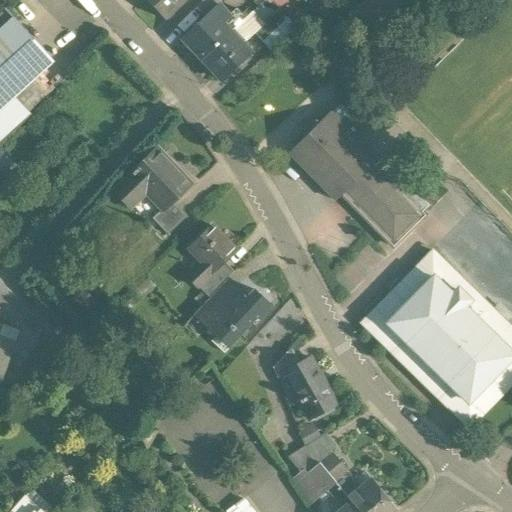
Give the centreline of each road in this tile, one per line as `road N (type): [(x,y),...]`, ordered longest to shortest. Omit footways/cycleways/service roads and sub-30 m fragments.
road 1 (residential): [(470,484),(415,442),(339,347),(270,214),(200,118),(96,0)]
road 2 (unknown): [(38,356),(41,333),(24,287),(29,255),(179,94)]
road 3 (unknown): [(329,330),(433,218),(457,214),(511,263)]
